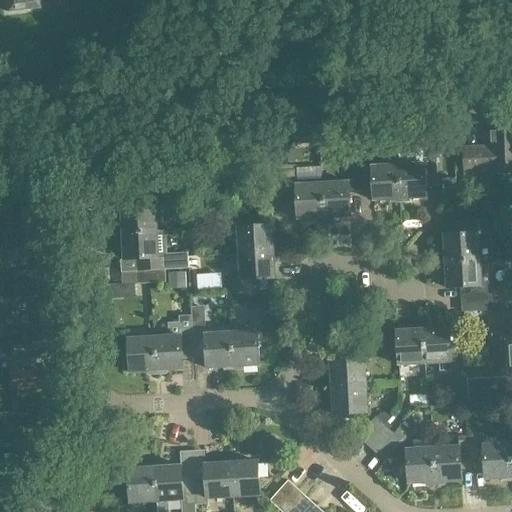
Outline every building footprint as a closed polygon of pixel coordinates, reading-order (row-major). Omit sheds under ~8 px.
[(4,0),(6,11),(38,7),(37,0),(4,0)] [(464,148),(464,177),(480,177),(480,174),(507,173),(507,170),(511,170),(511,128),(487,129),(488,147),(464,148)] [(295,146),(282,147),(283,163),(296,162),(295,146)] [(426,198),(426,186),(438,185),(436,157),(424,158),(423,150),(397,151),(398,165),(400,200),(426,198)] [(361,189),(373,188),(374,201),(400,200),(398,165),(372,167),(372,161),(360,162),(361,189)] [(323,184),(324,219),(351,217),(349,190),(361,189),(360,162),(347,163),(349,182),(323,184)] [(297,186),(296,170),(271,172),(273,199),(297,197),(298,220),(324,219),(323,184),(297,186)] [(442,174),(443,192),(457,192),(456,173),(442,174)] [(122,231),(122,234),(157,232),(156,215),(162,214),(162,207),(170,206),(169,193),(134,195),(135,207),(121,208),(122,224),(121,224),(119,231),(122,231)] [(503,204),(479,205),(479,220),(493,220),(492,217),(504,216),(503,204)] [(7,248),(9,261),(38,256),(36,244),(37,244),(32,208),(4,213),(7,233),(3,234),(5,248),(7,248)] [(479,247),(491,246),(491,235),(493,235),(492,221),(458,223),(459,235),(444,236),(445,263),(480,260),(479,247)] [(272,226),(238,228),(239,255),(274,253),(272,226)] [(158,247),(157,232),(122,234),(123,237),(120,238),(122,244),(123,244),(124,260),(137,259),(138,272),(165,271),(165,258),(159,258),(158,247)] [(275,278),(274,253),(239,255),(241,280),(228,281),(229,294),(256,292),(256,280),(275,278)] [(492,260),(480,260),(445,263),(447,289),(462,288),(463,301),(504,298),(503,286),(494,286),(492,260)] [(10,276),(14,300),(44,295),(40,271),(10,276)] [(166,283),(165,271),(138,272),(139,284),(166,283)] [(134,287),(113,289),(114,302),(135,300),(134,287)] [(256,292),(229,294),(229,306),(257,305),(256,292)] [(464,312),(491,311),(505,310),(504,298),(463,301),(464,312)] [(368,314),(369,333),(386,332),(385,314),(368,314)] [(511,317),(505,318),(506,333),(491,334),(492,346),(507,345),(511,344),(511,317)] [(460,349),(450,346),(449,328),(423,330),(425,364),(439,363),(440,372),(452,372),(460,349)] [(206,356),(207,370),(233,368),(231,333),(205,335),(205,329),(193,330),(194,357),(206,356)] [(181,330),(181,336),(155,338),(157,372),(183,371),(182,358),(194,357),(193,330),(181,330)] [(397,331),(399,366),(425,364),(423,330),(397,331)] [(259,367),(257,332),(231,333),(233,368),(259,367)] [(128,339),(130,374),(157,372),(155,338),(128,339)] [(0,344),(0,360),(8,360),(8,344),(0,344)] [(371,361),(370,348),(343,350),(344,363),(330,364),(332,389),(366,387),(365,361),(371,361)] [(0,369),(0,413),(11,413),(10,393),(40,391),(39,367),(0,369)] [(494,378),(467,380),(468,392),(495,391),(506,390),(505,377),(494,378)] [(332,389),(333,415),(368,413),(366,387),(332,389)] [(495,391),(468,392),(468,405),(496,403),(507,402),(506,390),(495,391)] [(376,417),(358,437),(367,446),(385,426),(388,423),(392,419),(386,414),(381,413),(377,418),(376,417)] [(376,454),(386,463),(404,443),(408,438),(407,429),(410,427),(404,422),(402,424),(403,425),(395,435),(394,434),(376,454)] [(376,454),(394,434),(385,426),(367,446),(376,454)] [(411,450),(407,450),(409,484),(435,482),(433,448),(432,438),(416,440),(410,446),(411,450)] [(472,468),(484,467),(485,480),(511,478),(510,444),(496,444),(496,439),(484,440),(471,441),(472,468)] [(461,481),(460,468),(472,468),(471,441),(458,441),(459,447),(433,448),(435,482),(461,481)] [(257,461),(231,463),(233,498),(259,496),(257,461)] [(205,465),(206,477),(193,478),(194,496),(195,505),(207,505),(207,499),(233,498),(231,463),(205,465)] [(181,466),(154,468),(157,502),(157,511),(168,511),(168,501),(182,501),(183,506),(195,505),(194,496),(193,478),(181,479),(181,466)] [(128,469),(129,482),(117,483),(119,510),(131,509),(131,504),(157,502),(154,468),(128,469)] [(288,481),(270,501),(280,510),(298,490),(288,481)] [(294,511),(307,498),(298,490),(280,510),(282,511),(294,511)] [(322,511),(307,498),(294,511),(322,511)]
